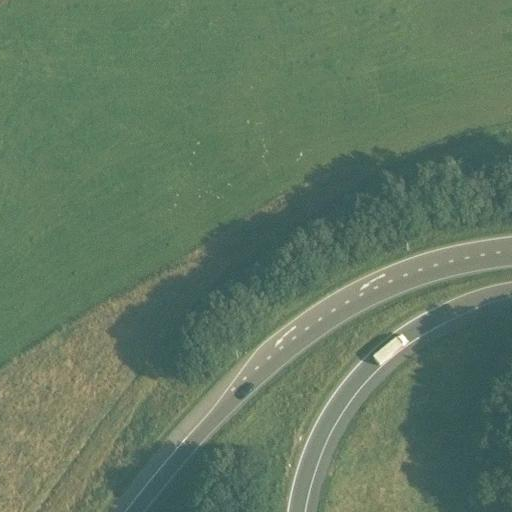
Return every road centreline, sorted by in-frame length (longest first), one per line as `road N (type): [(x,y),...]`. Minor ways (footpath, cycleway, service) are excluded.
road 1 (motorway): [(511,260),(461,266),(359,301),(236,395),(137,511)]
road 2 (motorway): [(301,511),(327,419),(362,370),(442,316),(511,293)]
